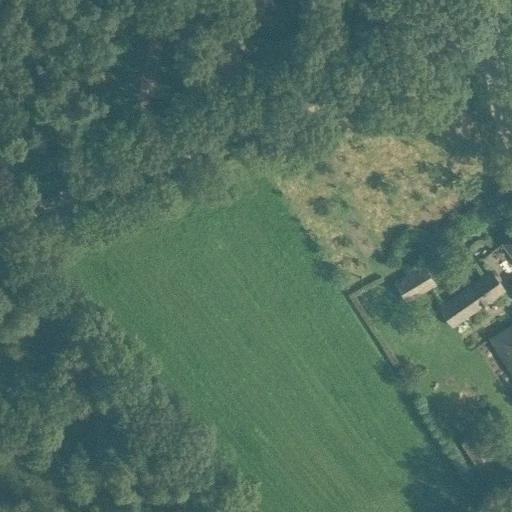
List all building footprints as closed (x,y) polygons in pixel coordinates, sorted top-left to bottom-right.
[(511,234),(502,242),(511,255),(511,234)] [(406,300),(434,283),(423,266),(420,268),(419,266),(413,269),(414,271),(396,282),(406,300)] [(451,326),(487,300),(504,289),(491,271),(438,308),(451,326)] [(511,376),(511,324),(489,339),(511,376)] [(460,443),(474,465),(476,464),(478,467),(492,458),(477,433),(460,443)]
